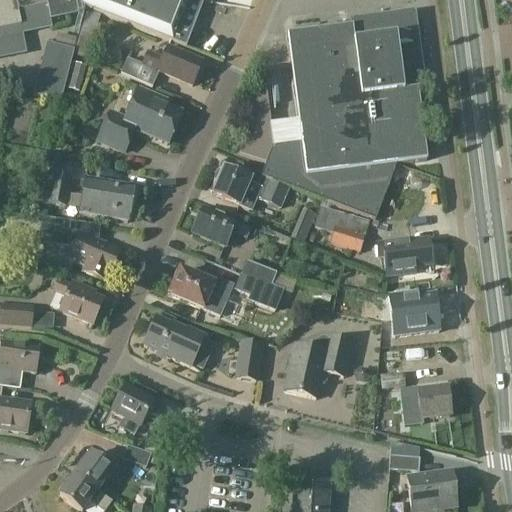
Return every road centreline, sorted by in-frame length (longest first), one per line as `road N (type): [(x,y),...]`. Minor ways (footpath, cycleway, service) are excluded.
road 1 (secondary): [(511,394),(461,0)]
road 2 (residential): [(269,0),(107,362)]
road 3 (residential): [(107,362),(47,461),(0,503)]
road 4 (residential): [(255,511),(267,423),(211,409)]
